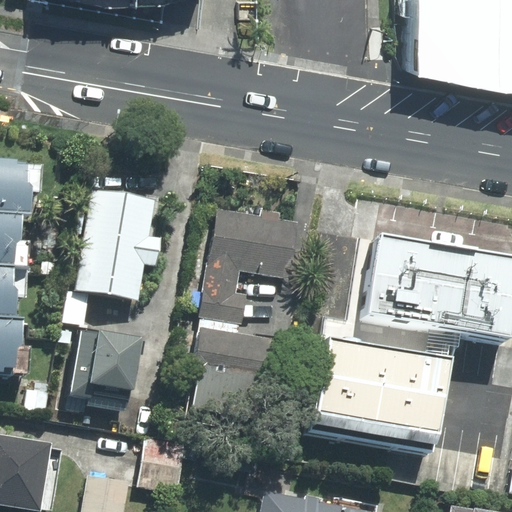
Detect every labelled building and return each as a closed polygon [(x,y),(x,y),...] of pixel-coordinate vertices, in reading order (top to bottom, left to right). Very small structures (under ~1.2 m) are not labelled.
[(197,0),(32,0),(32,11),(197,11),(197,0)] [(511,7),(467,0),(406,0),(408,55),(511,76),(511,7)] [(14,176),(0,174),(0,224),(11,226),(14,176)] [(146,207),(91,197),(73,294),(128,305),(146,207)] [(290,230),(214,219),(198,319),(234,324),(237,303),(226,301),(231,271),(282,279),(290,230)] [(511,284),(511,272),(373,245),(357,326),(330,321),(307,436),(423,459),(446,341),(499,351),(511,284)] [(130,346),(77,337),(65,403),(79,405),(81,395),(120,402),(130,346)] [(271,351),(194,337),(180,413),(257,427),(271,351)] [(0,511),(3,511),(23,511),(36,453),(0,445),(0,511)] [(162,452),(135,451),(132,490),(160,492),(162,452)] [(115,511),(120,490),(85,483),(79,511),(115,511)] [(330,511),(264,499),(261,511),(330,511)]
